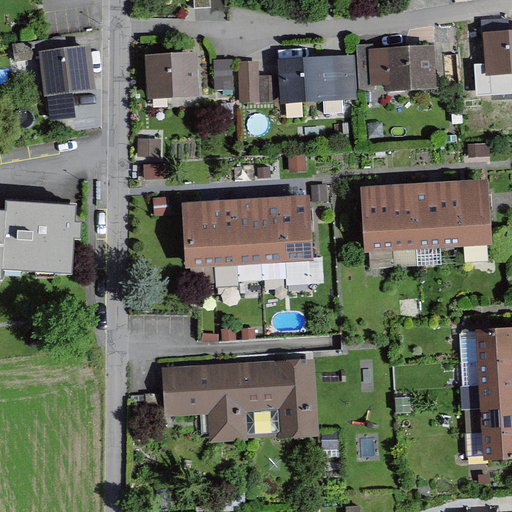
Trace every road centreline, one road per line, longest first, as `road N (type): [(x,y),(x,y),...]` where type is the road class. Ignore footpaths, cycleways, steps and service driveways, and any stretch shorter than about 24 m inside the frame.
road 1 (residential): [(120,30),(113,511)]
road 2 (residential): [(511,10),(343,30),(120,30)]
